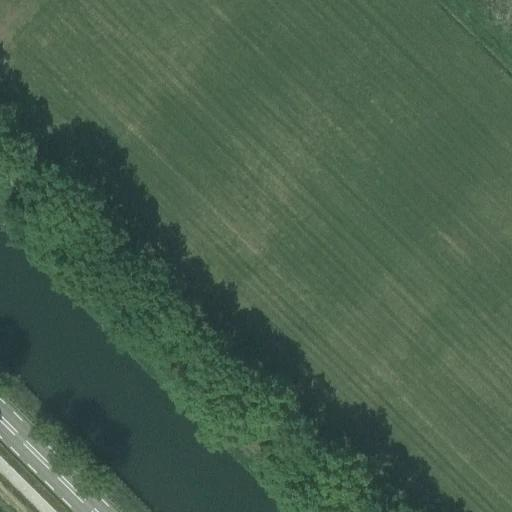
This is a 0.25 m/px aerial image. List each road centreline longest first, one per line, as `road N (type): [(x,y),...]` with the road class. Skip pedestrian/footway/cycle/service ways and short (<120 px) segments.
road 1 (track): [(348,511),(0,167)]
road 2 (primary): [(93,511),(0,419)]
